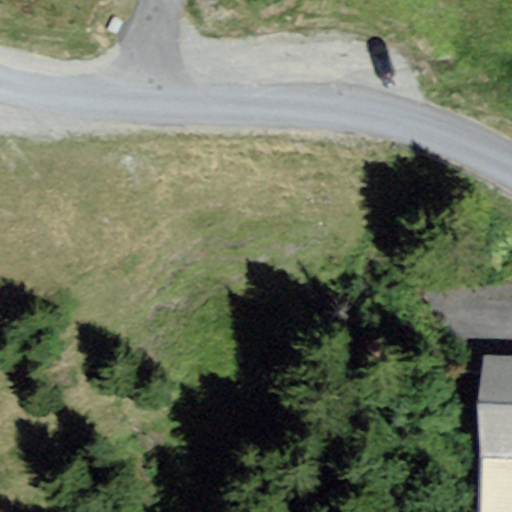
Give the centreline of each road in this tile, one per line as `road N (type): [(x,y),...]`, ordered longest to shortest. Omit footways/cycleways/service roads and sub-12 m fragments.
road 1 (residential): [(142,103),(380,113),(511,170)]
road 2 (residential): [(0,84),(142,103)]
